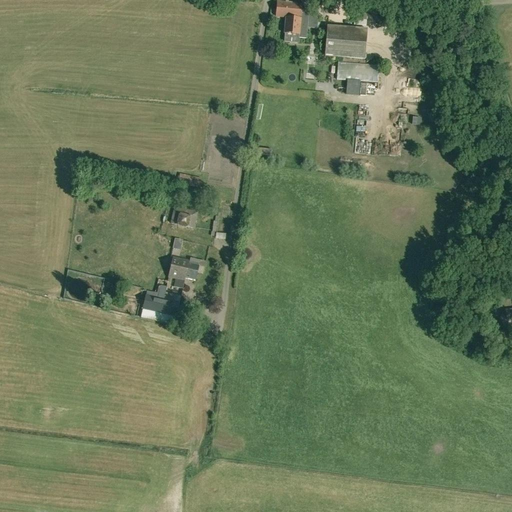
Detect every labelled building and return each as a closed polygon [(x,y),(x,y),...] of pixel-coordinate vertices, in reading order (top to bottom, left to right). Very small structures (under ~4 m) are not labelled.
[(286,17),(284,33),(299,35),(298,38),(306,39),(308,11),(302,11),(302,5),(277,2),(276,16),(286,17)] [(366,29),(327,27),(325,57),(364,59),(366,29)] [(446,91),(434,92),(436,111),(449,110),(446,91)] [(192,177),(180,174),(177,190),(189,192),(190,187),(204,190),(206,180),(192,177)] [(175,208),(171,223),(194,229),(198,213),(197,213),(197,211),(176,207),(176,208),(175,208)] [(173,257),(168,277),(176,279),(174,288),(182,289),(184,279),(195,281),(198,266),(189,264),(189,261),(173,257)] [(166,315),(176,317),(179,303),(174,301),(175,295),(165,293),(164,299),(146,295),(141,315),(164,321),(166,315)]
